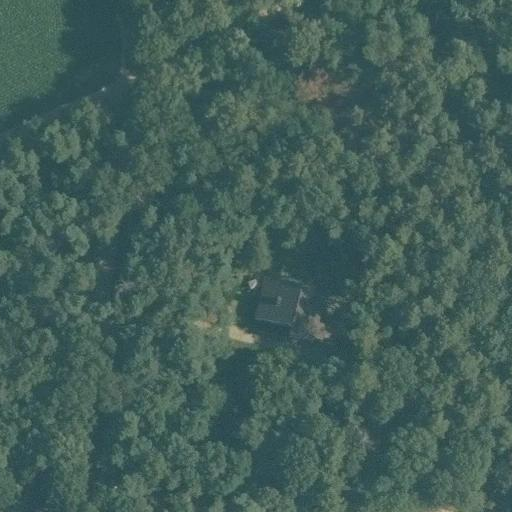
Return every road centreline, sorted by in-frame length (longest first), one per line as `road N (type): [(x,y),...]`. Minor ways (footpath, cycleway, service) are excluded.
road 1 (unclassified): [(77,511),(131,84)]
road 2 (unclassified): [(131,84),(292,0)]
road 3 (unclassified): [(0,154),(131,84)]
